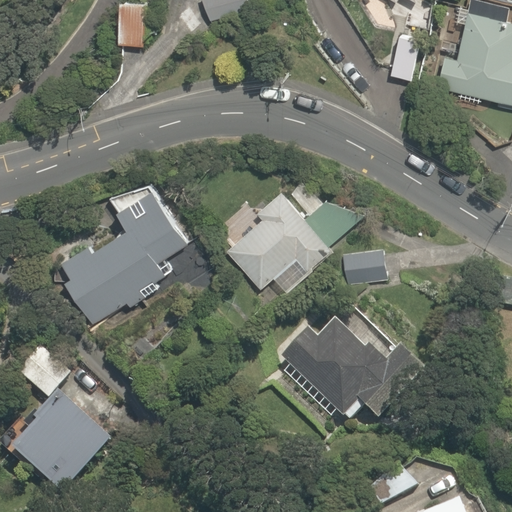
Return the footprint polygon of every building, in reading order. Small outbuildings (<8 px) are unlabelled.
[(146,0),(117,0),(115,40),(144,42),(146,0)] [(250,0),(205,0),(214,23),(253,7),(250,0)] [(511,20),(469,8),(458,58),(443,53),(435,82),(457,88),(454,97),(482,105),(485,94),(511,101),(511,20)] [(126,224),(58,252),(70,273),(64,277),(93,322),(126,296),(132,306),(163,287),(158,280),(174,270),(165,255),(190,240),(148,170),(108,194),(126,224)] [(308,177),(293,188),(309,211),(325,200),(308,177)] [(331,248),(282,184),(254,209),(260,217),(226,247),(261,286),(299,253),(308,266),(331,248)] [(380,246),(338,256),(347,291),(389,280),(380,246)] [(364,346),(336,320),(319,338),(309,328),(284,354),(289,360),(287,362),(349,421),(364,405),(380,420),(428,370),(404,346),(389,362),(368,342),(364,346)] [(73,374),(42,343),(18,370),(47,397),(33,413),(38,417),(30,427),(27,423),(9,443),(63,491),(111,436),(61,386),(73,374)] [(402,460),(370,480),(385,503),(417,483),(402,460)] [(464,511),(457,492),(401,511),(464,511)]
